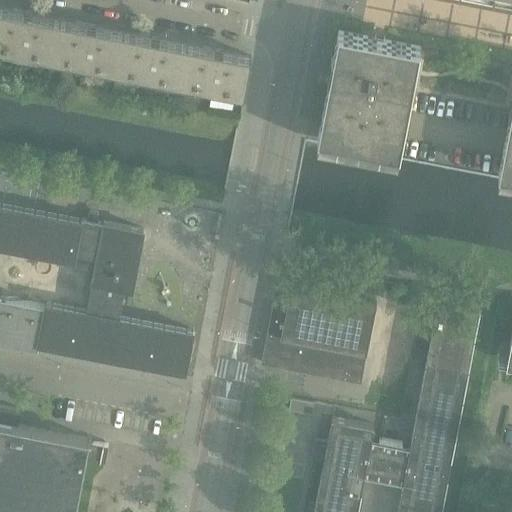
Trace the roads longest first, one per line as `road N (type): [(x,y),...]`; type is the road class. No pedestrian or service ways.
road 1 (residential): [(203,511),(292,38)]
road 2 (residential): [(96,0),(292,38)]
